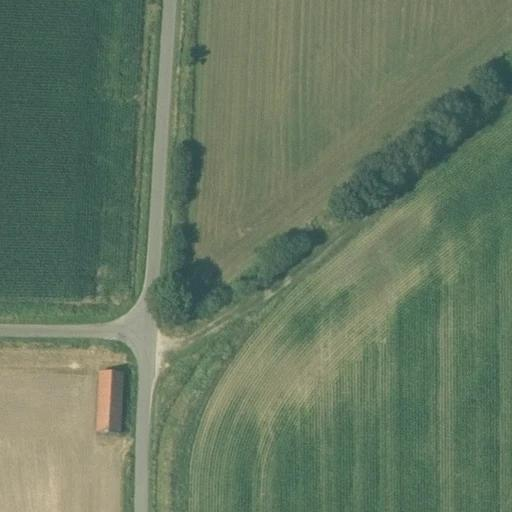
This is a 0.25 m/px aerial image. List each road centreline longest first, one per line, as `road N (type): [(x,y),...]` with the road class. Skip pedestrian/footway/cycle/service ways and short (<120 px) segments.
road 1 (track): [(511,93),(203,331),(146,332)]
road 2 (unclassified): [(146,332),(170,0)]
road 3 (unclassified): [(143,511),(146,332)]
road 4 (unclassified): [(146,332),(0,329)]
